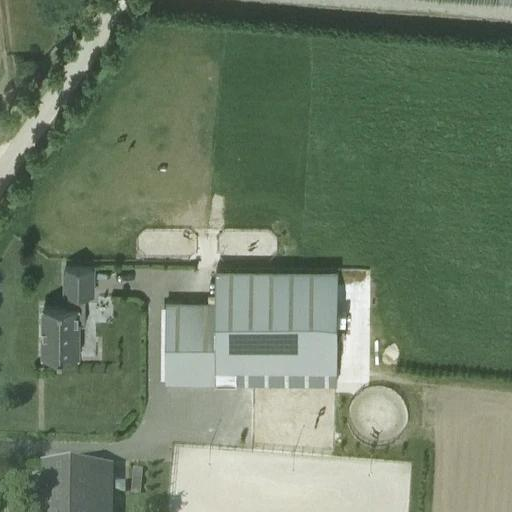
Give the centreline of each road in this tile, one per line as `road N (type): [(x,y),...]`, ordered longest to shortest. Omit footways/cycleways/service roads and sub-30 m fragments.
road 1 (unclassified): [(0,179),(87,61),(118,0)]
road 2 (track): [(322,0),(511,15)]
